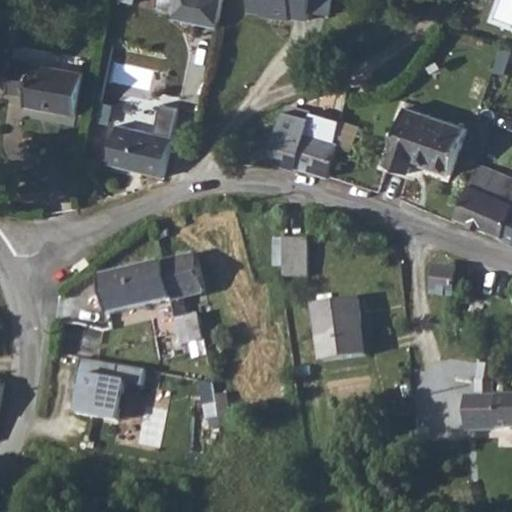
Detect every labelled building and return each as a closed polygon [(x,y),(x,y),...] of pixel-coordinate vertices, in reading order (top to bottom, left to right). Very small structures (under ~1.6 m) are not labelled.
[(165,0),(163,16),(209,25),(214,0),(165,0)] [(336,0),(253,0),(252,9),(274,12),(274,14),(293,17),(293,14),(311,17),(314,10),(335,13),(336,0)] [(61,63),(62,48),(43,46),(42,61),(61,63)] [(72,110),(80,73),(11,57),(5,85),(24,89),(22,98),(72,110)] [(511,99),(495,93),(483,126),(511,137),(511,99)] [(168,137),(173,111),(155,107),(149,133),(111,125),(103,163),(113,165),(159,175),(165,149),(168,137)] [(287,112),(284,111),(269,161),(327,177),(335,150),(302,140),(308,118),(287,112)] [(454,176),(468,129),(406,111),(389,168),(414,176),(418,165),(454,176)] [(341,128),(308,118),(302,140),(335,150),(335,148),(341,128)] [(370,131),(343,123),(341,128),(335,148),(363,156),(370,131)] [(511,175),(478,163),(457,220),(502,237),(511,209),(511,175)] [(511,209),(502,237),(501,240),(511,243),(511,209)] [(288,242),(284,279),(307,282),(311,245),(288,242)] [(169,262),(104,276),(112,312),(176,298),(180,316),(186,346),(208,341),(201,311),(188,313),(184,296),(209,290),(201,255),(169,262)] [(457,295),(459,268),(435,266),(433,293),(457,295)] [(368,350),(359,294),(316,301),(325,357),(368,350)] [(506,355),(510,335),(481,330),(477,355),(505,360),(506,355)] [(75,370),(54,368),(48,404),(118,420),(125,380),(144,385),(145,371),(78,356),(75,370)] [(491,388),(493,369),(475,367),(473,387),(491,388)] [(511,395),(496,396),(470,395),(470,402),(470,429),(511,429),(511,395)] [(226,397),(217,400),(222,417),(212,419),(214,429),(233,424),(226,397)] [(434,434),(418,435),(420,473),(425,472),(436,472),(434,441),(434,434)]
